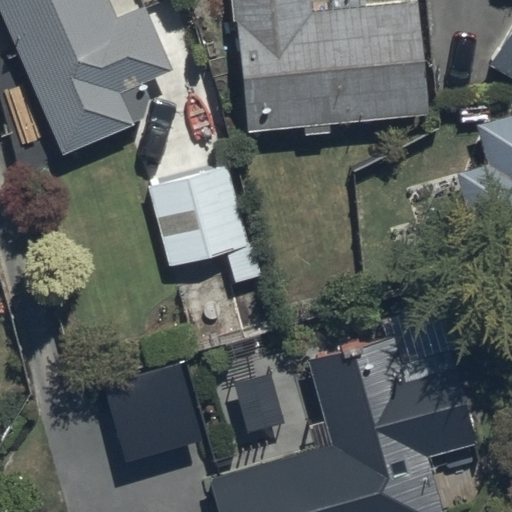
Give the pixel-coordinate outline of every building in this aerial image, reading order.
[(0,0),(0,7),(61,156),(150,121),(136,84),(168,72),(145,11),(113,23),(103,0),(0,0)] [(234,0),(244,132),(423,119),(415,7),(310,15),(309,0),(234,0)] [(511,17),(482,64),(511,83),(511,118),(475,129),(486,166),(455,175),(479,262),(511,252),(511,17)] [(224,166),(145,186),(168,273),(228,257),(236,285),(260,279),(252,247),(245,248),(224,166)] [(477,452),(447,333),(316,366),(338,454),(212,485),(218,511),(443,511),(432,464),(477,452)] [(178,366),(146,373),(159,433),(191,426),(178,366)]
